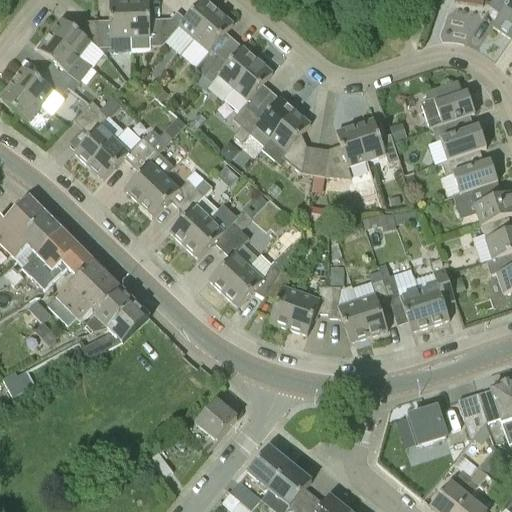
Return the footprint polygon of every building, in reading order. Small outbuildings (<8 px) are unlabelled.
[(484,0),(454,0),(454,4),(483,9),(484,0)] [(511,42),(511,40),(511,0),(495,0),(493,4),(505,11),(492,29),(511,42)] [(162,49),(179,30),(193,44),(218,15),(203,2),(185,22),(177,15),(171,22),(161,22),(162,49)] [(110,56),(130,55),(131,41),(130,3),(109,4),(110,24),(99,24),(99,53),(107,59),(110,56)] [(151,50),(162,49),(161,22),(150,23),(149,3),(130,3),(131,41),(150,41),(151,50)] [(203,80),(221,59),(213,52),(233,28),(218,15),(193,44),(208,56),(196,70),(195,72),(203,80)] [(79,61),(91,46),(99,53),(99,24),(85,25),(77,34),(61,22),(49,38),(79,61)] [(74,82),(67,76),(79,61),(49,38),(37,54),(53,66),(46,74),(67,91),(74,82)] [(212,87),(218,80),(233,93),(257,64),(242,51),(229,66),(221,59),(203,80),(212,87)] [(233,123),(241,131),(259,110),(250,102),(272,77),(257,64),(233,93),(224,103),(238,116),(233,123)] [(12,86),(41,109),(53,95),(61,100),(67,91),(46,74),(39,83),(24,71),(12,86)] [(52,118),(41,109),(12,86),(0,101),(0,103),(40,134),(52,118)] [(161,105),(167,97),(160,91),(153,99),(161,105)] [(433,103),(439,102),(436,93),(425,96),(428,104),(428,105),(433,103)] [(467,96),(435,107),(433,103),(428,105),(428,104),(420,106),(429,133),(432,132),(465,121),(465,120),(475,117),(467,96)] [(74,156),(88,170),(115,142),(102,129),(109,120),(110,121),(120,109),(112,101),(101,112),(82,132),(90,140),(74,156)] [(242,147),(250,138),(264,151),(269,145),(295,115),(280,102),(267,117),(259,110),(241,131),(234,139),(242,147)] [(74,124),(82,132),(101,112),(93,104),(87,110),(81,117),(74,124)] [(295,115),(269,145),(283,157),(281,160),(302,177),(313,179),(317,152),(308,151),(302,137),(310,128),(295,115)] [(199,117),(189,129),(196,135),(206,122),(199,117)] [(177,121),(166,133),(174,142),(186,128),(177,121)] [(442,167),(480,154),(486,151),(479,130),(469,133),(465,121),(432,132),(436,144),(427,147),(434,168),(442,166),(442,167)] [(388,168),(399,164),(390,138),(380,142),(373,123),(355,129),(367,166),(386,159),(388,168)] [(403,125),(389,129),(394,144),(407,140),(403,125)] [(348,172),(367,166),(355,129),(336,136),(342,155),(328,155),(328,154),(317,152),(313,179),(324,181),(352,182),(348,172)] [(151,149),(160,139),(152,132),(143,142),(151,149)] [(124,193),(139,207),(174,170),(159,157),(173,142),(166,133),(151,149),(132,169),(140,176),(124,193)] [(405,141),(395,145),(398,156),(405,153),(407,148),(405,141)] [(115,142),(88,170),(103,184),(124,161),(132,169),(151,149),(143,142),(130,156),(115,142)] [(230,164),(239,153),(228,145),(219,156),(230,164)] [(489,188),(498,185),(491,164),(484,166),(480,154),(442,167),(446,179),(441,181),(448,200),(453,198),(453,200),(489,188)] [(169,204),(177,211),(196,192),(174,170),(139,207),(153,221),(169,204)] [(415,187),(413,179),(406,181),(408,189),(415,187)] [(185,219),(169,236),(184,249),(219,213),(205,199),(212,191),(204,183),(196,192),(177,211),(185,219)] [(508,219),(511,218),(511,195),(493,201),(489,188),(453,200),(460,222),(476,217),(480,229),(482,228),(508,219)] [(390,209),(403,206),(400,196),(387,199),(390,209)] [(0,220),(0,248),(15,263),(28,250),(20,242),(45,217),(29,200),(4,224),(0,220)] [(214,246),(222,254),(241,234),(232,226),(237,221),(223,208),(219,213),(184,249),(198,263),(214,246)] [(326,212),(310,210),(308,223),(324,226),(326,212)] [(15,263),(23,270),(61,233),(45,217),(20,242),(28,250),(15,263)] [(388,228),(386,218),(367,222),(369,231),(388,228)] [(511,257),(511,256),(511,231),(508,219),(482,228),(486,240),(484,241),(491,262),(486,264),(486,265),(492,263),(511,257)] [(352,234),(363,231),(360,222),(349,225),(352,234)] [(77,282),(93,265),(61,233),(23,270),(22,271),(30,279),(31,281),(44,268),(52,276),(62,266),(77,282)] [(230,262),(209,284),(223,298),(250,269),(236,256),(248,242),(241,234),(222,254),(230,262)] [(492,263),(486,265),(490,278),(497,276),(503,297),(511,294),(511,259),(511,257),(492,263)] [(418,294),(419,294),(431,330),(449,324),(442,302),(453,298),(440,262),(430,265),(433,277),(415,283),(418,294)] [(92,314),(96,318),(121,293),(93,265),(77,282),(69,290),(93,314),(92,314)] [(264,301),(267,298),(267,297),(281,274),(271,268),(264,283),(250,269),(223,298),(238,311),(253,295),(264,301)] [(431,330),(419,294),(418,294),(400,299),(393,278),(389,280),(385,268),(378,270),(381,282),(382,282),(391,308),(401,305),(412,336),(431,330)] [(350,347),(369,340),(356,303),(337,310),(339,293),(344,292),(343,269),(329,269),(330,290),(329,290),(329,318),(328,318),(328,322),(342,322),(350,347)] [(13,271),(4,280),(17,293),(30,279),(22,271),(18,275),(13,271)] [(269,326),(288,333),(302,296),(284,289),(291,280),(281,274),(267,297),(267,298),(277,304),(269,326)] [(450,283),(455,296),(466,293),(462,279),(450,283)] [(375,298),(356,303),(369,340),(388,334),(380,312),(391,308),(382,282),(381,282),(371,286),(375,298)] [(88,326),(96,318),(92,314),(93,314),(69,290),(48,310),(68,330),(75,322),(80,327),(85,323),(88,326)] [(319,302),(302,296),(288,333),(307,339),(315,317),(328,318),(329,318),(329,290),(330,290),(318,290),(319,302)] [(106,332),(107,333),(134,307),(121,293),(96,318),(88,326),(86,328),(93,336),(106,332)] [(51,319),(37,304),(28,311),(42,327),(43,326),(51,319)] [(111,337),(82,351),(89,364),(122,346),(148,321),(134,307),(107,333),(111,337)] [(35,333),(48,348),(57,340),(43,326),(42,327),(35,333)] [(34,390),(26,374),(17,379),(15,375),(3,382),(12,401),(34,390)] [(511,386),(478,398),(488,425),(488,426),(499,422),(502,428),(509,449),(511,447),(511,386)] [(488,425),(478,398),(457,405),(471,445),(488,425)] [(217,444),(236,422),(215,405),(197,427),(217,444)] [(416,450),(446,441),(436,411),(407,421),(407,422),(411,421),(420,448),(416,449),(416,450)] [(490,437),(486,428),(474,442),(481,448),(490,437)] [(261,504),(269,494),(290,468),(269,450),(247,476),(268,494),(261,504)] [(148,463),(162,482),(173,475),(159,455),(148,463)] [(290,511),(304,511),(314,502),(304,494),(311,485),(290,468),(269,494),(261,504),(270,511),(288,511),(289,511),(290,511)] [(430,509),(432,511),(459,511),(470,499),(479,488),(488,478),(478,471),(470,481),(461,474),(453,484),(452,483),(430,509)] [(488,496),(497,485),(488,478),(479,488),(487,495),(488,496)] [(239,504),(248,511),(252,511),(260,503),(239,486),(230,497),(239,504)] [(232,511),(239,504),(230,497),(222,506),(229,511),(232,511)] [(485,511),(479,506),(470,499),(459,511),(485,511)] [(344,511),(330,500),(323,509),(314,502),(304,511),(344,511)]
